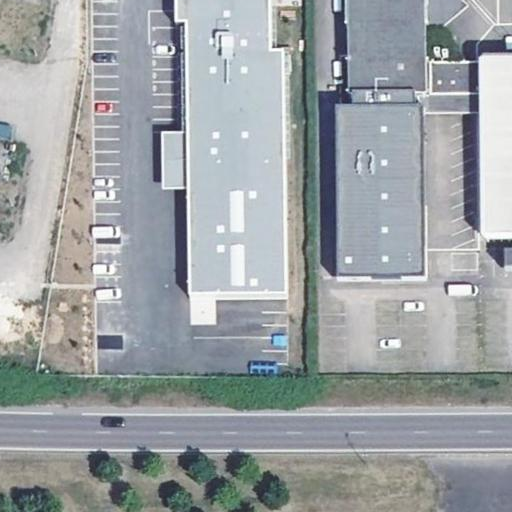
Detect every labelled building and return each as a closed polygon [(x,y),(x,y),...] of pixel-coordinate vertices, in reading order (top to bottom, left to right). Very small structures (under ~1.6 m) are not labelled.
[(272,0),(175,0),(176,23),(186,23),(187,132),(188,190),(190,295),(289,295),(284,48),(273,48),(272,0)] [(463,98),(463,64),(427,64),(426,0),(346,0),(348,99),(351,98),(416,98),(463,98)] [(511,63),(483,64),(484,98),(485,240),(511,239),(511,63)] [(483,64),(463,64),(463,98),(484,98),(483,64)] [(65,76),(0,75),(0,343),(27,343),(65,108),(65,76)] [(350,116),(417,115),(416,98),(351,98),(350,116)] [(417,115),(350,116),(342,116),(345,276),(419,275),(417,115)] [(511,247),(503,247),(504,269),(511,268),(511,247)]
